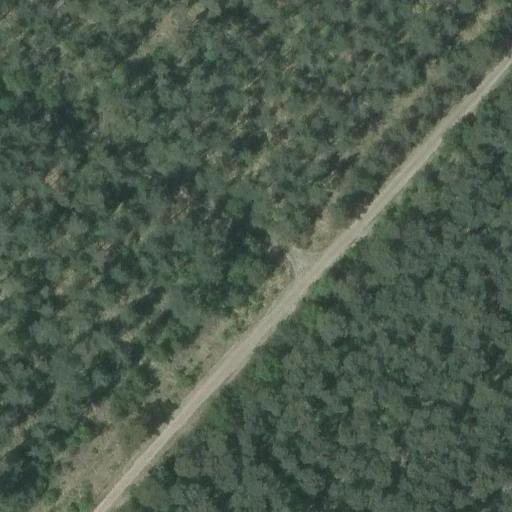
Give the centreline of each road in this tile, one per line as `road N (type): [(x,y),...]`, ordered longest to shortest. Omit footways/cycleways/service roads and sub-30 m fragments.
road 1 (track): [(0,90),(309,270)]
road 2 (track): [(93,511),(309,270)]
road 3 (track): [(309,270),(511,55)]
